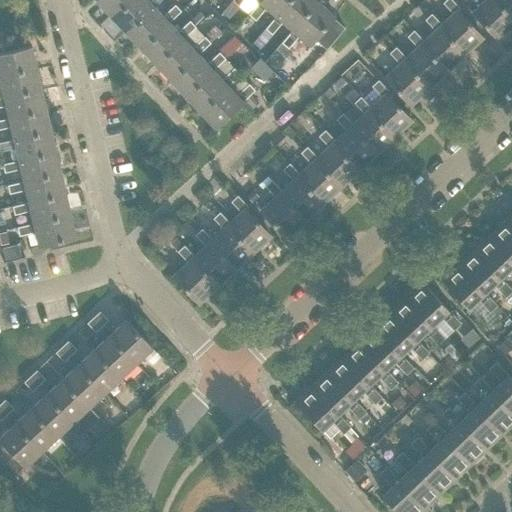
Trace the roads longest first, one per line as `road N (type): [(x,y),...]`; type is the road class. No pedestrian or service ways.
road 1 (tertiary): [(228,381),(511,116)]
road 2 (unclassified): [(125,268),(59,0)]
road 3 (unclassified): [(351,511),(228,381)]
road 4 (tertiary): [(135,511),(161,450),(228,381)]
road 5 (unclassified): [(228,381),(125,268)]
road 6 (residential): [(125,268),(0,302)]
